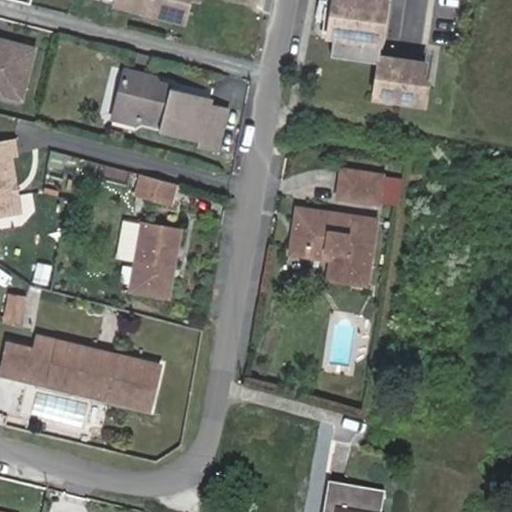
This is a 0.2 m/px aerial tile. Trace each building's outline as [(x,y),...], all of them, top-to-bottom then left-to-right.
[(112,0),(111,4),(184,23),(189,0),(112,0)] [(396,3),(396,0),(347,0),(347,4),(342,4),(338,32),(344,33),(340,60),(388,66),(384,96),(405,99),(405,104),(435,107),(437,92),(431,92),(435,65),(389,59),(390,46),(386,45),(391,3),(396,3)] [(386,45),(390,46),(396,3),(391,3),(386,45)] [(0,83),(8,95),(25,98),(35,47),(0,39),(0,83)] [(156,79),(127,72),(118,111),(141,117),(143,121),(163,126),(162,133),(201,143),(200,148),(217,153),(228,110),(211,105),(213,100),(161,87),(156,79)] [(141,117),(118,111),(116,118),(139,123),(141,117)] [(16,141),(0,143),(0,217),(19,216),(12,159),(18,158),(16,141)] [(70,192),(72,175),(61,174),(63,152),(50,151),(46,189),(70,192)] [(139,196),(173,205),(178,186),(165,182),(144,176),(139,196)] [(365,187),(325,181),(322,207),(362,213),(365,187)] [(292,262),(297,223),(281,221),(277,260),(292,262)] [(360,231),(297,223),(292,262),(319,265),(318,272),(316,292),(352,297),(360,231)] [(182,234),(144,225),(129,295),(168,303),(182,234)] [(276,267),(292,269),(292,262),(277,260),(276,267)] [(292,262),(292,269),(318,272),(319,265),(292,262)] [(37,263),(33,282),(46,285),(50,266),(37,263)] [(5,292),(3,323),(23,325),(25,294),(5,292)] [(39,340),(36,352),(95,366),(98,353),(39,340)] [(0,376),(151,411),(158,381),(110,370),(109,374),(94,371),(95,366),(36,352),(36,353),(6,347),(0,372),(0,376)] [(98,353),(95,366),(110,370),(112,357),(98,353)] [(110,370),(158,381),(161,368),(112,357),(110,370)] [(110,370),(95,366),(94,371),(109,374),(110,370)] [(315,511),(372,511),(377,484),(322,474),(315,511)]
